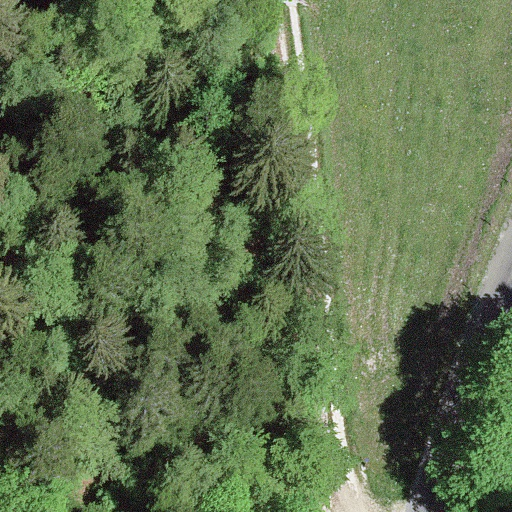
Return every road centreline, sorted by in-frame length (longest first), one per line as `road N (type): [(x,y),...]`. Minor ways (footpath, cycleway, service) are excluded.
road 1 (track): [(351,511),(284,0)]
road 2 (unclassified): [(511,262),(428,511)]
